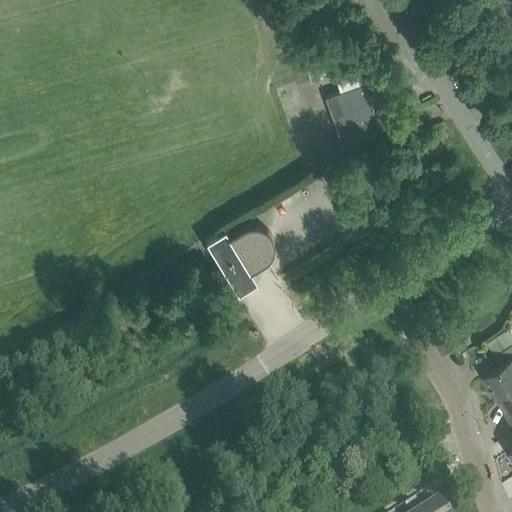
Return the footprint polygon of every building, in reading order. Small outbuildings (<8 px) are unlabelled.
[(452,21),(448,41),(458,44),(462,23),(452,21)] [(302,54),(311,82),(321,79),(312,50),(302,54)] [(336,94),(326,98),(342,145),(350,143),(381,132),(364,84),(336,94)] [(323,168),(282,190),(291,206),(303,199),(313,217),(341,202),(323,168)] [(256,282),(249,270),(264,261),(266,259),(269,256),(271,253),(272,250),(273,246),(273,243),(273,239),(272,236),(270,233),(268,230),(265,227),(262,225),(259,224),(255,223),(252,223),(248,223),(245,224),(241,226),(227,235),(224,229),(205,241),(237,293),(247,287),(256,282)] [(497,398),(511,388),(511,338),(507,330),(486,343),(500,366),(483,376),(497,398)] [(511,419),(511,388),(497,398),(511,420),(511,419)] [(403,434),(382,448),(381,448),(389,460),(410,446),(403,434)] [(406,506),(410,511),(441,511),(436,504),(423,511),(420,511),(414,502),(406,506)]
